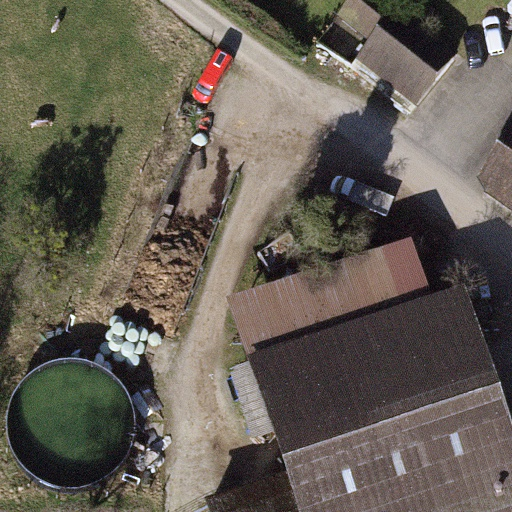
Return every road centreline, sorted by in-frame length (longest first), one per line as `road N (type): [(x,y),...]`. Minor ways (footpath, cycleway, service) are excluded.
road 1 (track): [(185,511),(219,282),(260,171),(309,91)]
road 2 (residential): [(511,239),(280,70)]
